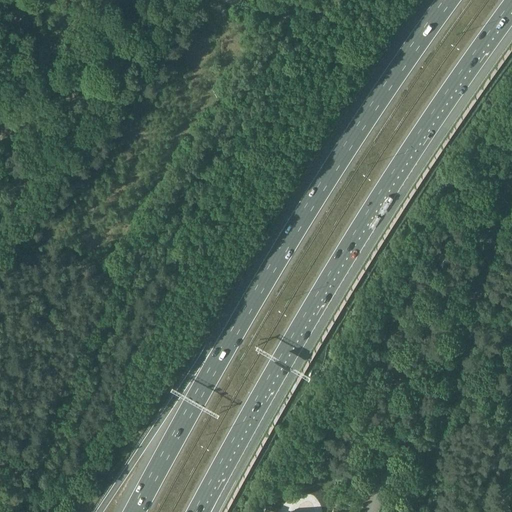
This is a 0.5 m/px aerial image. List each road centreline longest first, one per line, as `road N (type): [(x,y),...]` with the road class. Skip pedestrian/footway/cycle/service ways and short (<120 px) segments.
road 1 (motorway): [(448,0),(277,259),(135,511)]
road 2 (motorway): [(197,511),(355,237),(511,7)]
road 3 (unclassified): [(13,511),(174,200),(295,11)]
road 4 (unknown): [(281,30),(287,47),(268,102),(71,480)]
road 5 (unclassified): [(453,390),(511,189)]
road 6 (unclassified): [(418,511),(453,390)]
